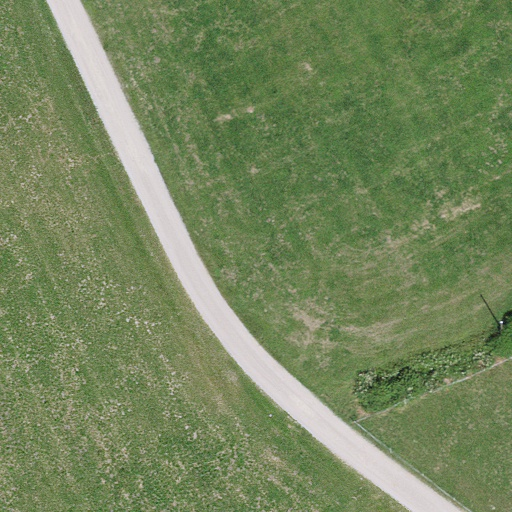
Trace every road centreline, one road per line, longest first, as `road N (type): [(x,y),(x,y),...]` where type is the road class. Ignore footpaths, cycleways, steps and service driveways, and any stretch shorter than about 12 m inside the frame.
road 1 (track): [(66,0),(209,296),(288,398)]
road 2 (residential): [(288,398),(433,511)]
